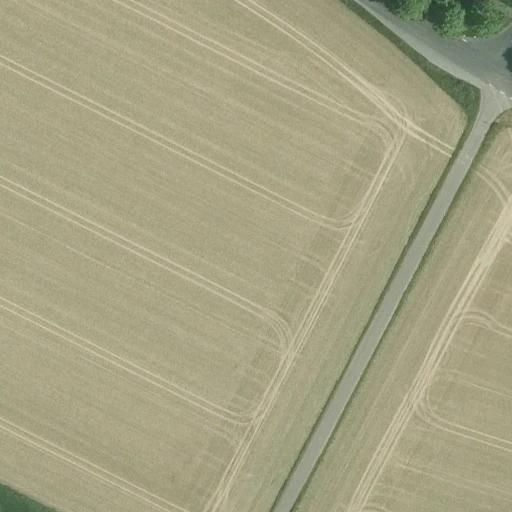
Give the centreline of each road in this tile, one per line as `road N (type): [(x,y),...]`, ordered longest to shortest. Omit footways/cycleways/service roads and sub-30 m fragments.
road 1 (unclassified): [(284,511),(502,77)]
road 2 (tertiary): [(502,77),(383,0)]
